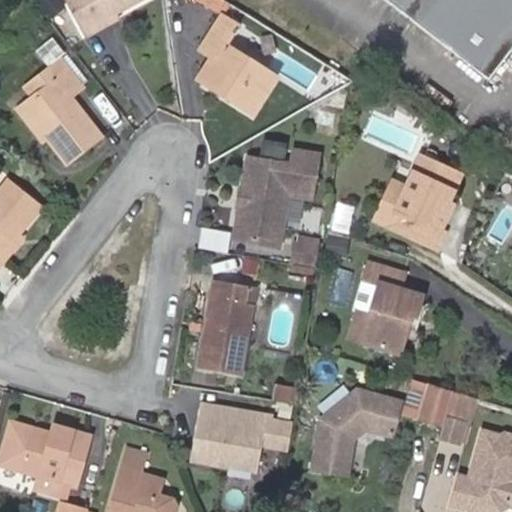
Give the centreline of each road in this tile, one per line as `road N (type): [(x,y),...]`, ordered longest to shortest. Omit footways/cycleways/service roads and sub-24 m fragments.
road 1 (residential): [(0,350),(112,389),(141,384),(179,189),(158,165),(128,183)]
road 2 (residential): [(128,183),(0,349)]
